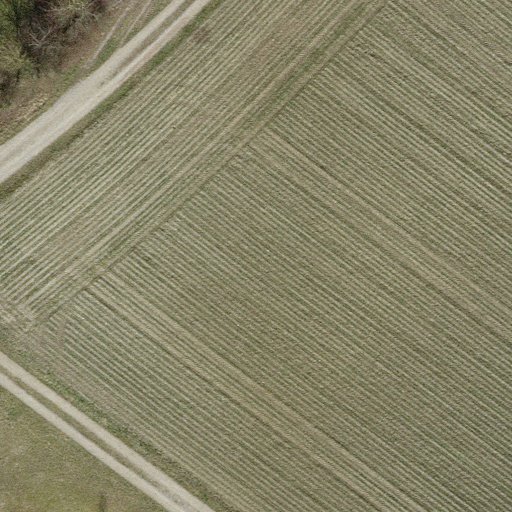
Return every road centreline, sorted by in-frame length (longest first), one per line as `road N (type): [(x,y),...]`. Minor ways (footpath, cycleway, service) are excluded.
road 1 (track): [(0,171),(192,0)]
road 2 (track): [(0,368),(194,511)]
road 3 (track): [(138,0),(66,115)]
